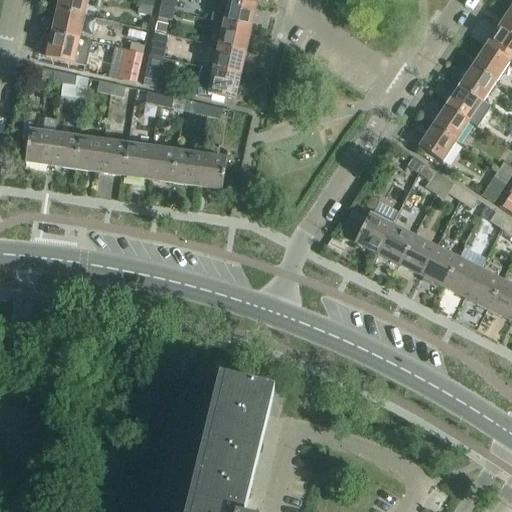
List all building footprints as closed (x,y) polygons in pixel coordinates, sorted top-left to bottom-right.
[(88,0),(59,0),(57,11),(84,18),(88,0)] [(141,0),(140,6),(154,9),(155,0),(141,0)] [(223,25),(251,31),(257,7),(228,1),(223,25)] [(175,5),(161,2),(160,11),(173,14),(175,5)] [(138,14),(152,17),(154,9),(140,6),(138,14)] [(511,8),(499,28),(511,37),(511,8)] [(84,18),(57,11),(51,35),(79,42),(84,18)] [(158,19),(171,22),(173,14),(160,11),(158,19)] [(218,48),(246,54),(251,31),(223,25),(218,48)] [(511,60),(511,37),(499,28),(485,48),(510,64),(511,60)] [(72,65),(74,65),(79,42),(51,35),(46,59),(56,61),(72,65)] [(153,38),(151,49),(164,52),(167,41),(153,38)] [(145,47),(131,44),(129,53),(143,56),(145,47)] [(212,72),(241,78),(246,54),(218,48),(212,72)] [(510,64),(485,48),(472,68),(496,84),(510,64)] [(164,52),(151,49),(149,58),(162,61),(164,52)] [(143,56),(131,54),(125,82),(137,84),(143,56)] [(147,66),(160,69),(162,61),(149,58),(147,66)] [(56,61),(46,59),(45,64),(71,70),(72,65),(56,61)] [(147,66),(144,79),(157,82),(160,69),(147,66)] [(496,84),(472,68),(459,88),(483,104),(496,84)] [(195,98),(206,101),(207,95),(235,102),(241,78),(212,72),(201,69),(195,98)] [(43,70),(40,84),(61,89),(64,75),(43,70)] [(74,92),(77,78),(64,75),(61,89),(74,92)] [(99,83),(97,94),(110,97),(112,86),(99,83)] [(123,100),(125,89),(112,86),(110,97),(123,100)] [(483,104),(459,88),(445,108),(470,124),(483,104)] [(147,94),(145,105),(158,108),(160,97),(147,94)] [(160,97),(158,108),(182,113),(185,102),(160,97)] [(206,119),(208,108),(185,102),(182,113),(206,119)] [(33,109),(21,106),(18,121),(30,123),(33,109)] [(219,122),(222,111),(208,108),(206,119),(219,122)] [(470,124),(445,108),(432,128),(456,144),(470,124)] [(30,126),(25,164),(50,168),(55,136),(42,134),(43,128),(30,126)] [(418,149),(442,165),(456,144),(432,128),(418,149)] [(55,136),(50,168),(74,171),(78,139),(55,136)] [(78,139),(74,171),(98,175),(103,142),(78,139)] [(103,142),(98,175),(123,178),(127,146),(103,142)] [(127,146),(123,178),(147,181),(152,149),(127,146)] [(152,149),(147,181),(172,185),(177,153),(152,149)] [(177,153),(172,185),(196,188),(201,156),(177,153)] [(222,192),(226,160),(201,156),(196,188),(222,192)] [(413,158),(407,168),(418,175),(425,166),(413,158)] [(511,176),(511,170),(503,165),(498,172),(510,180),(511,176)] [(439,189),(445,180),(425,166),(418,175),(439,189)] [(482,197),(493,204),(510,180),(498,172),(482,197)] [(459,203),(466,193),(445,180),(439,189),(459,203)] [(471,210),(477,201),(466,193),(459,203),(471,210)] [(511,214),(511,195),(503,208),(511,214)] [(351,211),(338,236),(353,244),(366,218),(351,211)] [(495,214),(489,223),(501,231),(507,221),(495,214)] [(359,236),(354,244),(377,255),(392,226),(370,215),(368,218),(359,236)] [(511,238),(511,237),(511,224),(507,221),(501,231),(511,238)] [(399,266),(414,237),(392,226),(377,255),(399,266)] [(414,237),(399,266),(421,278),(436,248),(414,237)] [(436,248),(421,278),(443,289),(459,260),(436,248)] [(459,260),(443,289),(465,300),(480,271),(459,260)] [(480,271),(465,300),(487,311),(502,282),(480,271)] [(511,286),(502,282),(487,311),(509,322),(511,316),(511,286)] [(102,310),(85,306),(84,311),(101,315),(102,310)] [(32,317),(30,335),(53,337),(54,319),(32,317)] [(192,491),(190,497),(186,511),(245,511),(251,488),(270,412),(264,411),(267,399),(268,394),(223,384),(219,400),(213,399),(192,491)]
